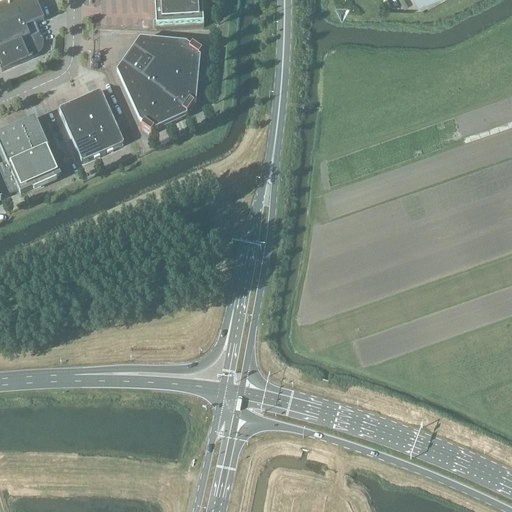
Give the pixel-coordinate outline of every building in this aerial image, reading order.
[(0,0),(0,69),(1,73),(34,59),(35,58),(36,57),(37,57),(38,56),(38,55),(39,55),(40,54),(40,53),(41,52),(41,51),(42,50),(42,49),(42,48),(43,47),(43,46),(43,45),(43,44),(43,43),(43,42),(42,42),(42,40),(42,39),(41,38),(36,25),(45,21),(35,0),(0,0)] [(149,0),(89,0),(91,31),(130,30),(129,2),(150,1),(149,0)] [(204,28),(203,0),(155,3),(157,31),(204,28)] [(186,46),(145,43),(138,52),(135,50),(123,67),(126,69),(119,79),(140,125),(143,127),(142,130),(151,136),(155,131),(187,116),(194,106),(199,59),(202,54),(193,47),(191,50),(186,46)] [(98,143),(104,156),(123,147),(124,145),(102,95),(100,94),(80,103),(98,143)] [(60,114),(77,152),(98,143),(80,103),(61,111),(60,114)] [(21,197),(62,179),(35,120),(16,129),(0,133),(0,136),(0,135),(0,149),(7,165),(0,168),(0,173),(10,196),(19,192),(21,197)] [(98,143),(77,152),(82,164),(84,165),(104,156),(98,143)]
